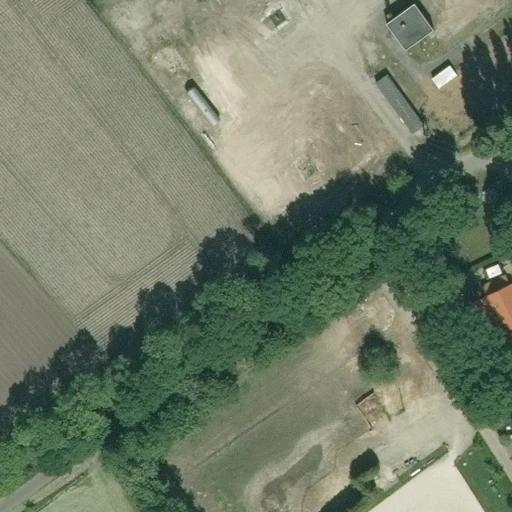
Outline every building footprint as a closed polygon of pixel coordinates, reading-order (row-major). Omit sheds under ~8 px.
[(390,26),(409,55),(435,38),(416,9),(390,26)] [(392,81),(379,91),(414,139),(427,130),(392,81)] [(511,288),(475,307),(500,358),(511,351),(511,288)] [(341,328),(341,340),(346,355),(353,363),(368,369),(388,366),(400,356),(406,342),(404,326),(395,312),(382,305),(364,305),(351,313),(341,328)] [(385,375),(382,390),(388,402),(397,408),(409,410),(421,404),(428,395),(429,383),(424,371),(416,365),(402,363),(393,366),(385,375)] [(388,452),(372,426),(389,416),(378,397),(360,407),(369,423),(350,434),(368,465),(388,452)]
